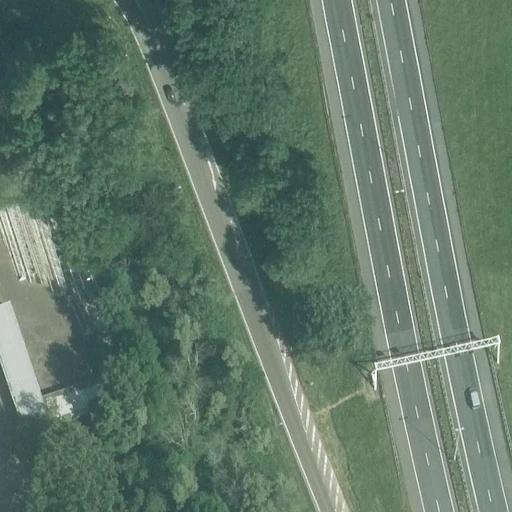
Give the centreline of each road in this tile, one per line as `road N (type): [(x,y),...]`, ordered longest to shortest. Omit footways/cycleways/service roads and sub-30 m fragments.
road 1 (motorway): [(496,511),(394,0)]
road 2 (motorway): [(341,0),(442,511)]
road 3 (motorway): [(146,25),(328,511)]
